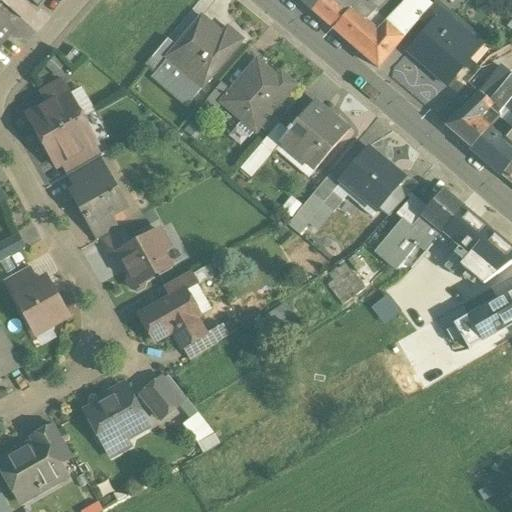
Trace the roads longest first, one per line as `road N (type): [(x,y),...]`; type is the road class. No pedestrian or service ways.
road 1 (residential): [(0,414),(105,351),(97,302),(0,140)]
road 2 (tertiary): [(259,0),(511,211)]
road 3 (residential): [(82,0),(0,97)]
